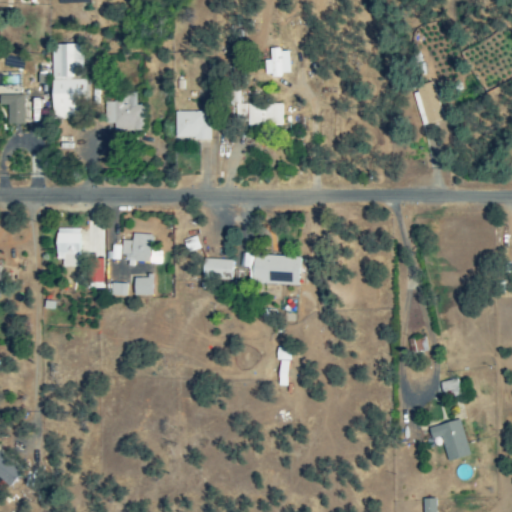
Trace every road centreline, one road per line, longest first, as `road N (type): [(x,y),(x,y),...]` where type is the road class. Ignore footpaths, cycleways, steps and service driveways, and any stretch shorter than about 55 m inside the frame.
road 1 (residential): [(511,197),(0,197)]
road 2 (residential): [(397,196),(412,300),(393,357)]
